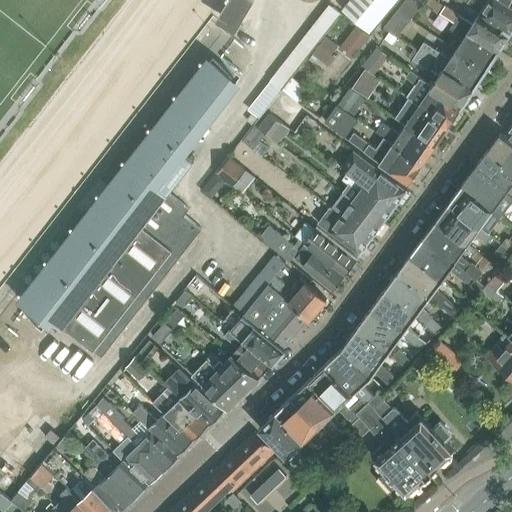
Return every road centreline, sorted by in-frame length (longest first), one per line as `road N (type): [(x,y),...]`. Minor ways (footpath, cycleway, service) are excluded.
road 1 (residential): [(137,511),(359,292),(511,67)]
road 2 (unknown): [(269,0),(259,68),(230,138)]
